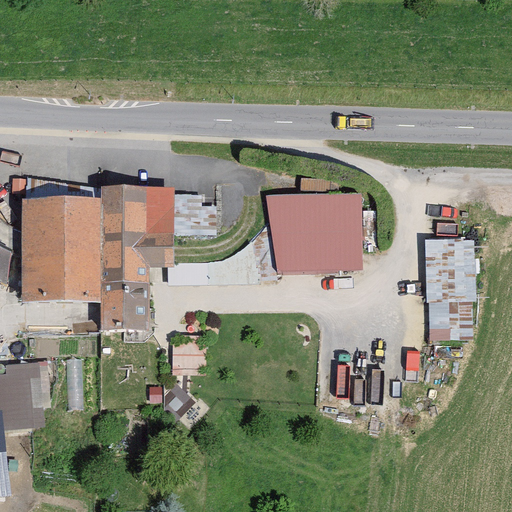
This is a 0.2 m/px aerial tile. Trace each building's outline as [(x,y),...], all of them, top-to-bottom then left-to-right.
[(28,292),(29,309),(32,309),(106,309),(104,335),(156,335),(154,270),(179,268),(178,189),(102,188),(102,204),(24,203),(26,252),(28,292)] [(269,201),(278,275),(367,274),(364,197),(269,201)] [(476,240),(427,239),(426,339),(475,339),(476,240)] [(0,281),(28,292),(26,252),(2,253),(0,250),(0,281)] [(210,340),(176,339),(175,371),(209,373),(210,340)] [(44,407),(51,406),(50,365),(0,367),(0,405),(7,405),(8,430),(45,428),(44,407)] [(0,411),(0,497),(11,496),(0,411)]
